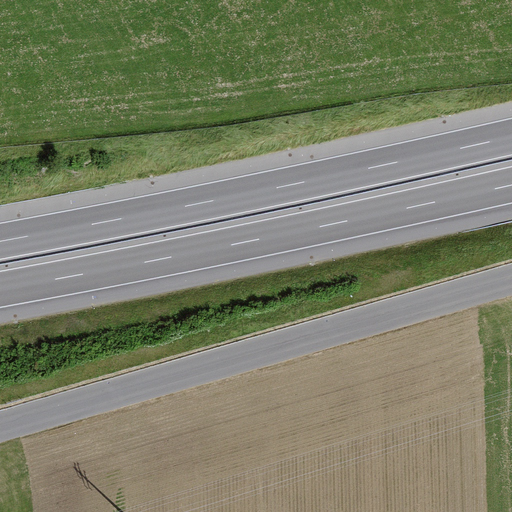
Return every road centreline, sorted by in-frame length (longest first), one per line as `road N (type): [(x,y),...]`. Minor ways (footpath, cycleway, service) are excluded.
road 1 (unclassified): [(0,427),(511,278)]
road 2 (motorway): [(511,136),(0,241)]
road 3 (motorway): [(0,289),(511,184)]
